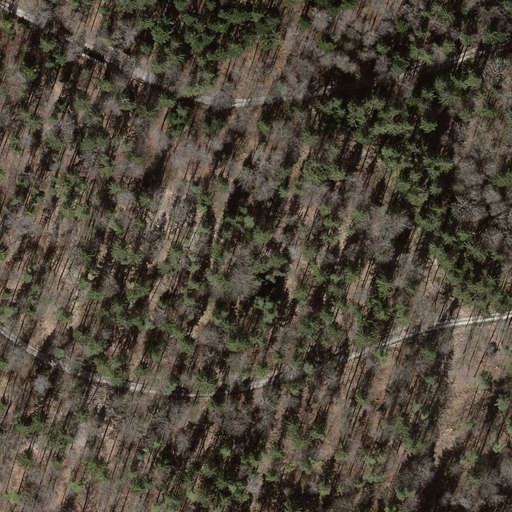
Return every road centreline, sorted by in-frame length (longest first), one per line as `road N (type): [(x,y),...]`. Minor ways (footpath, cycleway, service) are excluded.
road 1 (track): [(0,321),(44,353),(101,376),(208,390),(415,329),(511,313)]
road 2 (track): [(511,39),(372,79),(239,100),(106,61),(0,7)]
